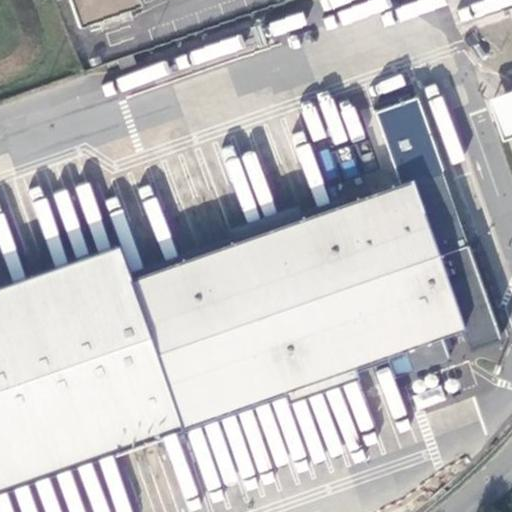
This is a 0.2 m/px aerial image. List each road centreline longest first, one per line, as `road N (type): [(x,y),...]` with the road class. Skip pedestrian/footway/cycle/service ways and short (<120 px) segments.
road 1 (unknown): [(511,300),(434,78),(408,50),(357,32),(312,32),(0,134)]
road 2 (unknown): [(303,511),(471,423),(511,379)]
